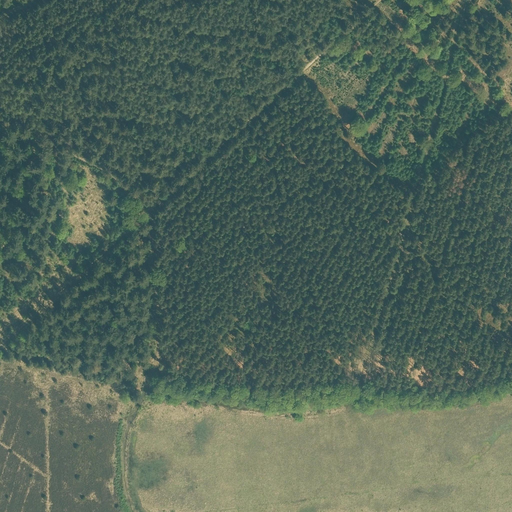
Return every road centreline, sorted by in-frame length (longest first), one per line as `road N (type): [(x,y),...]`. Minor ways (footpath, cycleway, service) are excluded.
road 1 (track): [(404,233),(349,399),(282,410),(152,385)]
road 2 (track): [(464,0),(404,233)]
road 3 (track): [(149,209),(0,344)]
road 4 (track): [(149,209),(158,270),(152,385)]
road 5 (track): [(0,118),(111,173),(149,209)]
road 6 (track): [(255,112),(379,0)]
road 7 (track): [(149,209),(255,112)]
road 8 (track): [(152,385),(125,434),(132,511)]
